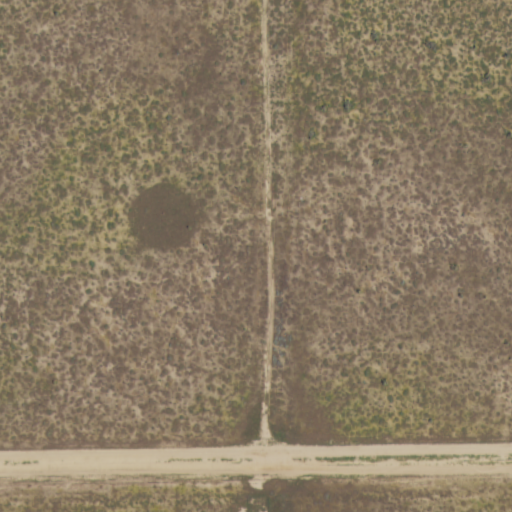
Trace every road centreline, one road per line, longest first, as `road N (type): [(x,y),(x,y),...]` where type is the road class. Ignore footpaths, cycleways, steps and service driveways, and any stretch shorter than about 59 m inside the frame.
road 1 (residential): [(0,489),(511,465)]
road 2 (residential): [(264,476),(271,0)]
